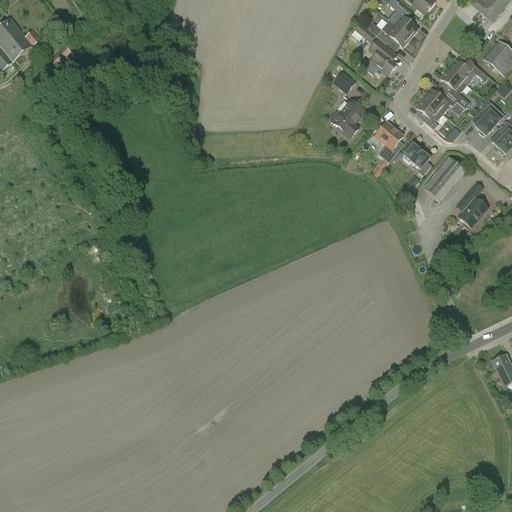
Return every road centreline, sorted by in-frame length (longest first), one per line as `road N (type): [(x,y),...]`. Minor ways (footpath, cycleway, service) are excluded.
road 1 (tertiary): [(255,511),(422,374),(511,327)]
road 2 (residential): [(508,189),(462,150),(443,151),(396,113),(460,0)]
